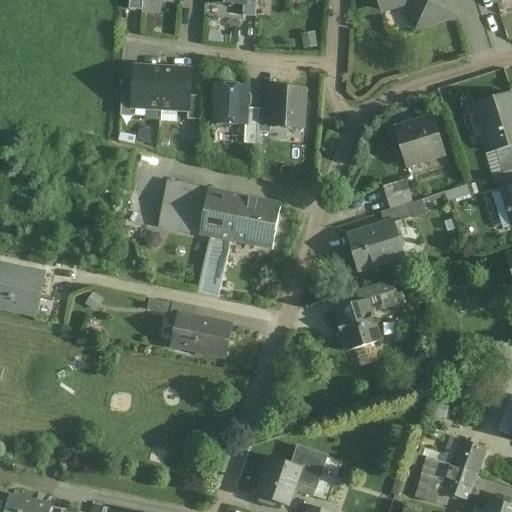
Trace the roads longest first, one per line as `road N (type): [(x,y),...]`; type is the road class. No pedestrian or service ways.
road 1 (residential): [(347,128),(217,511)]
road 2 (residential): [(128,40),(253,60),(330,62)]
road 3 (residential): [(511,58),(391,93),(347,128)]
